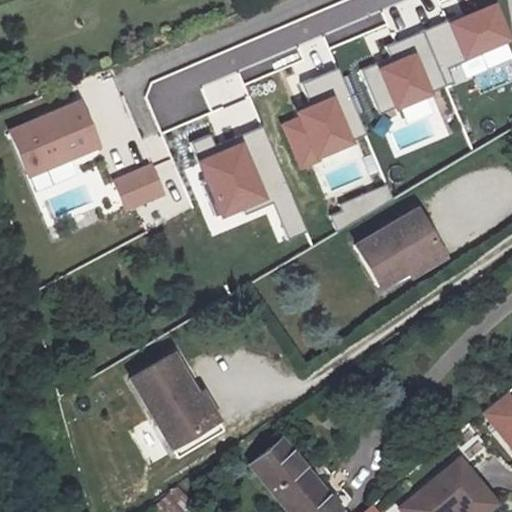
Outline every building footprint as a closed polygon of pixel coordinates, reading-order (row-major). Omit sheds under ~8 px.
[(457,86),(453,76),(471,69),(468,62),(511,43),(511,35),(498,3),(388,49),(391,58),(361,70),(381,117),(457,86)] [(297,114),(300,120),(286,126),(303,168),(317,162),(315,158),(366,137),(338,70),(301,85),(309,103),(311,109),(297,114)] [(70,102),(0,130),(0,141),(14,178),(47,165),(89,148),(70,102)] [(311,109),(309,103),(295,109),(297,114),(311,109)] [(207,215),(230,206),(234,215),(261,204),(277,243),(303,233),(258,124),(205,146),(201,135),(182,142),(190,160),(185,162),(207,215)] [(47,165),(14,178),(20,192),(52,179),(47,165)] [(122,212),(160,196),(149,168),(111,183),(122,212)] [(342,242),(367,285),(395,269),(398,273),(432,252),(404,205),(342,242)] [(114,376),(155,443),(190,421),(173,394),(180,390),(155,350),(114,376)] [(511,387),(480,415),(511,453),(511,387)] [(183,388),(180,390),(173,394),(190,421),(155,443),(163,455),(208,426),(183,388)] [(330,511),(267,441),(264,441),(236,467),(274,511),(330,511)] [(448,455),(388,506),(393,511),(441,511),(478,511),(489,503),(448,455)]
